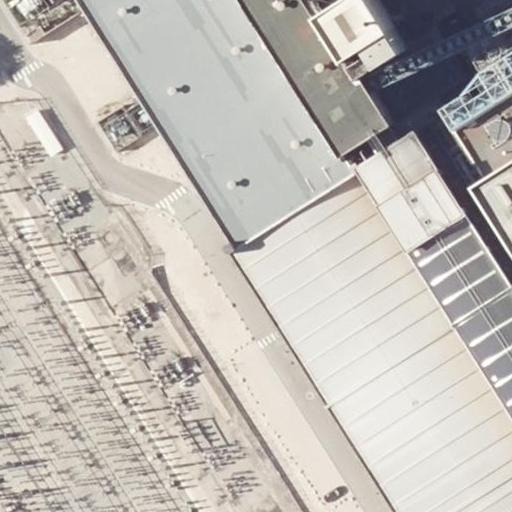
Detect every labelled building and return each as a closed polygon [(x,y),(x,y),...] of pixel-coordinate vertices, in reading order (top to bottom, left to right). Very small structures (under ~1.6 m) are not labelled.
[(34,45),(93,7),(88,0),(3,0),(21,28),(32,22),(38,30),(28,37),(34,45)] [(88,0),(93,7),(150,97),(165,121),(240,239),(234,243),(240,251),(405,511),(511,511),(511,394),(420,248),(389,200),(368,166),(366,163),(359,167),(349,155),(358,149),(401,122),(468,79),(457,62),(451,50),(437,28),(409,45),(383,61),(315,101),(251,0),(88,0)] [(383,61),(409,45),(398,27),(380,0),(251,0),(315,101),(383,61)] [(50,46),(94,113),(116,99),(109,87),(117,81),(81,26),(50,46)] [(150,97),(127,112),(143,136),(165,121),(150,97)] [(511,100),(438,147),(511,264),(511,100)] [(118,152),(143,136),(127,112),(123,107),(99,122),(118,152)] [(511,264),(438,147),(425,126),(366,163),(368,166),(389,200),(420,248),(511,394),(511,264)] [(341,511),(370,511),(362,499),(341,511)]
